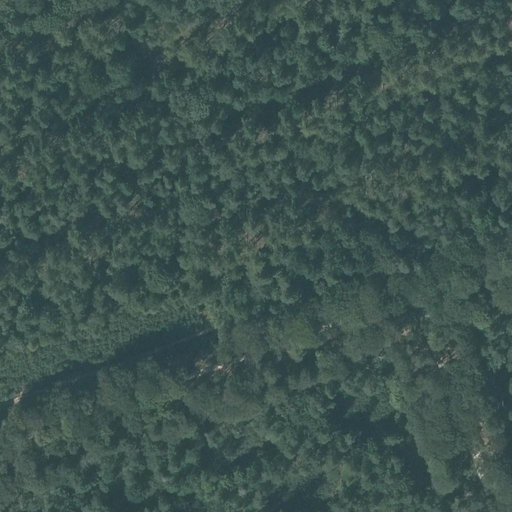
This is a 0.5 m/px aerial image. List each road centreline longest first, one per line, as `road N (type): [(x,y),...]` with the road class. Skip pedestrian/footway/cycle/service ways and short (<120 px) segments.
road 1 (track): [(412,293),(419,274),(408,265),(348,270),(0,407)]
road 2 (track): [(412,293),(0,446)]
road 3 (track): [(412,293),(493,511)]
